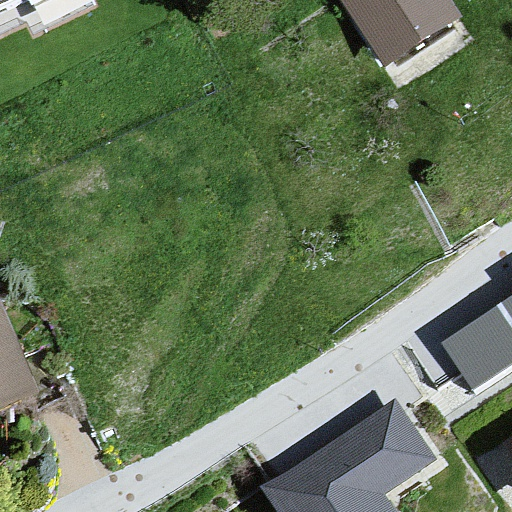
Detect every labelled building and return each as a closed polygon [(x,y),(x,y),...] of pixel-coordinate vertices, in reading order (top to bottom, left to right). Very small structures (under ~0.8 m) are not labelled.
[(0,0),(0,15),(30,0),(34,0),(37,6),(49,0),(0,0)] [(449,0),(347,0),(391,65),(462,18),(449,0)] [(476,378),(511,354),(511,291),(446,334),(476,378)] [(0,317),(0,402),(31,389),(0,317)] [(392,399),(266,483),(285,511),(387,511),(373,490),(428,453),(392,399)] [(511,424),(499,433),(511,452),(511,424)]
